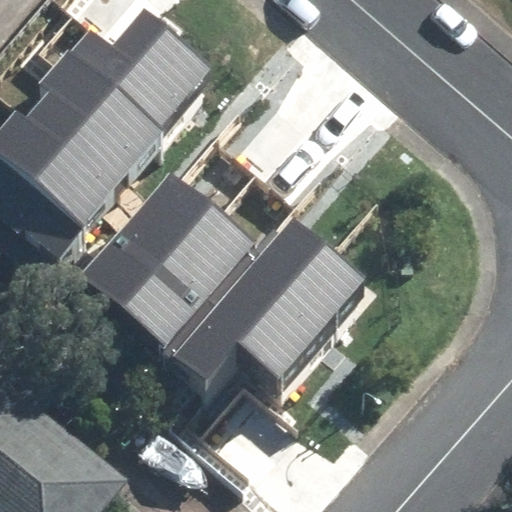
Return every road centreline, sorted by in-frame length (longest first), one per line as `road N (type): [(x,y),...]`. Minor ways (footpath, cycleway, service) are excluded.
road 1 (residential): [(356,0),(511,136)]
road 2 (residential): [(400,511),(511,384)]
